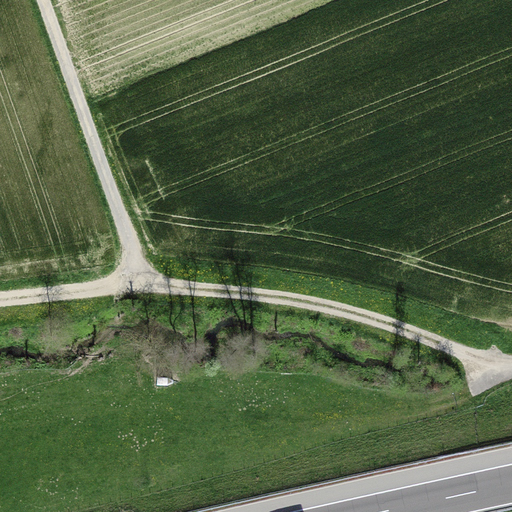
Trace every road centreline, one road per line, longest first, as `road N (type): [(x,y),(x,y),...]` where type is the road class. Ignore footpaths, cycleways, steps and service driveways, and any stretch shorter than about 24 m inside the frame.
road 1 (track): [(0,300),(135,283),(312,303),(511,367)]
road 2 (track): [(135,283),(127,237),(43,0)]
road 3 (motorway): [(511,484),(382,511)]
